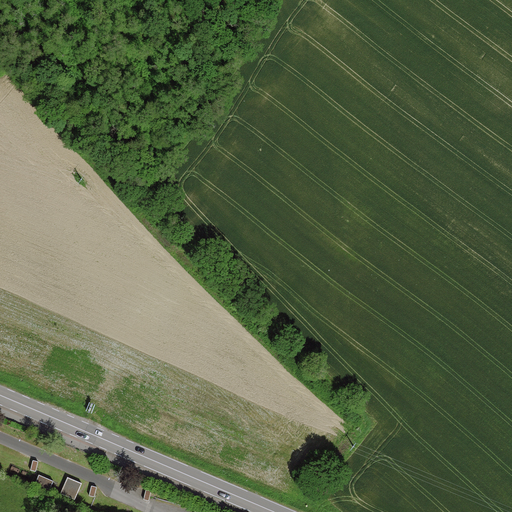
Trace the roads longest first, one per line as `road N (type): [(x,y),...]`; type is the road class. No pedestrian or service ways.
road 1 (primary): [(273,511),(0,395)]
road 2 (unclassified): [(159,511),(0,437)]
